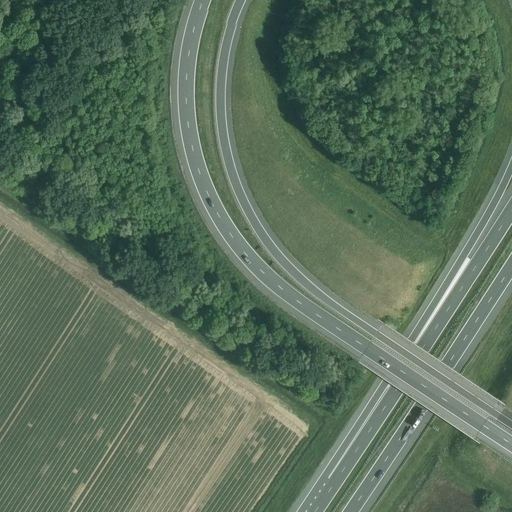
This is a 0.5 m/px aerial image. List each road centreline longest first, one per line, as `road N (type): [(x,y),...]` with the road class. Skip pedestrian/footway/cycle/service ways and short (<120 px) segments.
road 1 (motorway): [(201,0),(184,107),(198,171),(228,233),(281,289),(511,444)]
road 2 (motorway): [(511,425),(332,306),(267,242),(234,181),(221,126),(221,71),(240,0)]
road 3 (motorway): [(511,166),(333,481)]
road 4 (motorway): [(511,208),(333,481)]
road 5 (motorway): [(348,511),(511,263)]
